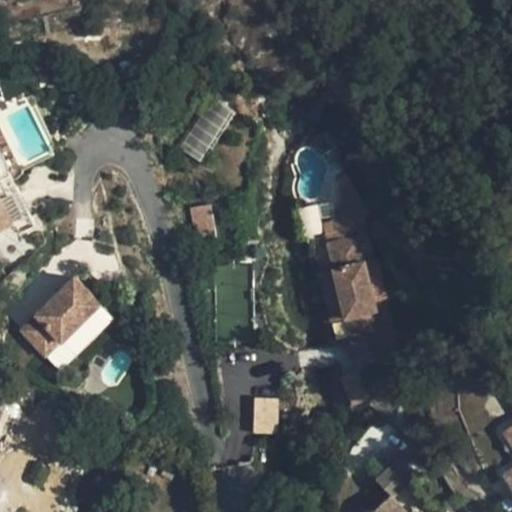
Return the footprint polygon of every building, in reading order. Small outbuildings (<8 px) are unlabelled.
[(213,98),(178,146),(198,160),(233,112),(213,98)] [(0,154),(0,176),(8,173),(0,154)] [(0,202),(0,226),(9,222),(0,202)] [(211,203),(190,206),(194,234),(216,231),(211,203)] [(365,229),(334,236),(340,263),(351,312),(357,337),(388,330),(381,299),(371,256),(365,229)] [(381,253),(371,256),(381,299),(391,297),(381,253)] [(351,312),(340,263),(326,266),(336,315),(351,312)] [(58,342),(98,304),(72,277),(16,330),(40,356),(57,340),(58,342)] [(388,330),(357,337),(362,363),(393,356),(388,330)] [(347,400),(369,398),(367,373),(345,375),(347,400)] [(252,397),(253,432),(278,432),(277,396),(252,397)] [(511,493),(511,424),(500,431),(511,452),(511,466),(501,473),(511,493)] [(417,511),(397,488),(373,505),(379,511),(417,511)]
